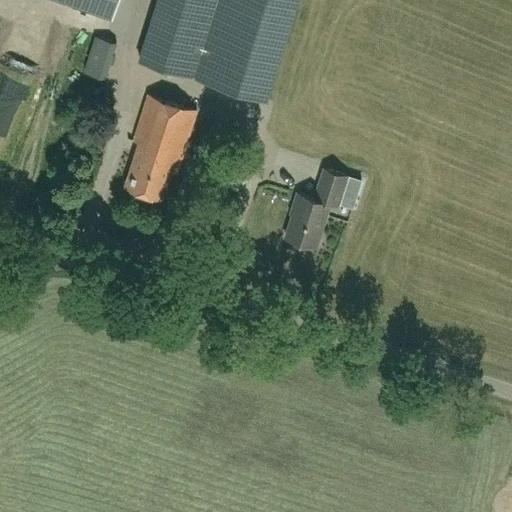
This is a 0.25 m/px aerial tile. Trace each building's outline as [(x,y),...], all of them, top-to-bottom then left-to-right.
[(56,0),(113,20),(119,0),(56,0)] [(249,94),(277,0),(158,0),(140,60),(249,94)] [(106,79),(117,43),(96,36),(84,72),(106,79)] [(71,42),(65,55),(75,60),(82,47),(71,42)] [(177,173),(197,109),(149,94),(134,140),(139,142),(125,186),(163,198),(172,172),(177,173)] [(325,167),(320,182),(315,197),(298,192),(294,206),(295,206),(286,237),(316,246),(330,203),(338,205),(348,174),(325,167)]
